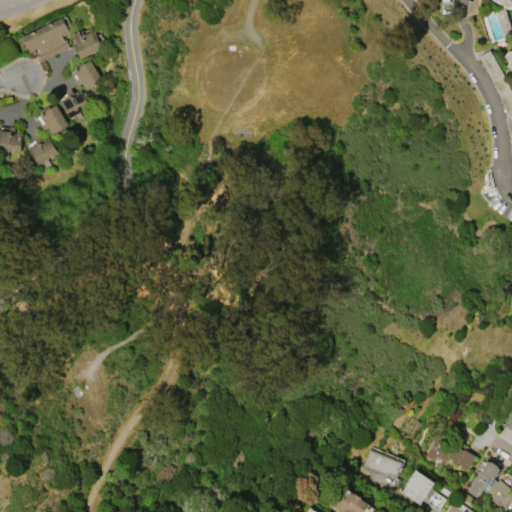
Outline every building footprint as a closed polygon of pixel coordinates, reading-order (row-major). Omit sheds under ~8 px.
[(21,37),(61,17),(69,32),(61,36),(63,40),(65,39),(69,47),(41,61),(37,53),(39,52),(37,48),(29,52),(21,37)] [(101,47),(80,58),(71,39),(74,38),(72,34),(81,30),(84,34),(91,31),(92,32),(94,32),(101,47)] [(496,56),(499,50),(511,45),(511,88),(510,87),(511,85),(511,80),(507,77),(508,73),(506,66),(499,65),(501,61),(501,59),(496,56)] [(511,106),(511,97),(494,49),(481,54),(505,117),(511,114),(511,112),(510,107),(511,106)] [(89,59),(102,80),(85,90),(81,83),(77,86),(73,81),(78,78),(73,70),(74,69),(73,67),(81,62),(82,64),(89,59)] [(90,106),(69,118),(59,101),(68,96),(65,92),(70,89),(73,93),(79,89),(90,106)] [(56,104),(68,125),(65,127),(66,129),(60,133),(59,131),(52,135),(47,128),(43,130),(40,125),(44,123),(39,114),(40,113),(39,112),(48,106),(49,108),(56,104)] [(20,152),(0,150),(0,130),(8,131),(9,127),(14,127),(14,132),(22,133),(20,152)] [(57,153),(36,165),(26,148),(35,143),(33,138),(38,135),(41,140),(47,136),(57,153)] [(511,407),(511,431),(502,425),(508,416),(507,415),(511,407)] [(424,456),(432,440),(428,438),(432,430),(439,434),(438,436),(463,450),(463,449),(474,455),(465,471),(460,468),(461,465),(446,457),(444,460),(434,455),(431,460),(424,456)] [(368,448),(401,461),(395,476),(387,473),(386,475),(361,465),(368,448)] [(483,490),(483,491),(482,490),(478,496),(477,495),(476,497),(466,490),(486,460),(488,462),(489,460),(490,461),(497,465),(497,466),(497,467),(499,469),(496,473),(497,473),(495,476),(495,475),(493,478),(497,481),(499,479),(510,488),(507,492),(511,495),(511,499),(503,511),(492,501),(494,499),(483,490)] [(415,469),(434,482),(430,487),(434,489),(427,499),(424,497),(418,505),(399,492),(415,469)] [(331,505),(342,487),(353,493),(353,492),(360,497),(360,498),(370,504),(364,511),(336,511),(338,509),(331,505)] [(469,511),(452,501),(445,511),(469,511)]
